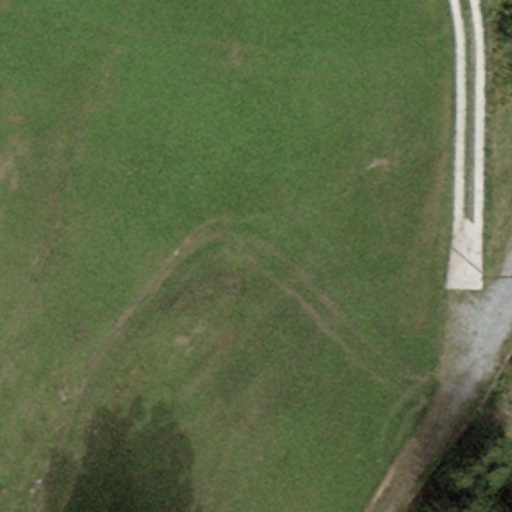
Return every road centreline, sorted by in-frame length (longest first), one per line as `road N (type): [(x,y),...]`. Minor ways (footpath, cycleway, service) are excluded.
road 1 (track): [(511,290),(463,393),(460,0)]
road 2 (track): [(463,393),(383,511)]
